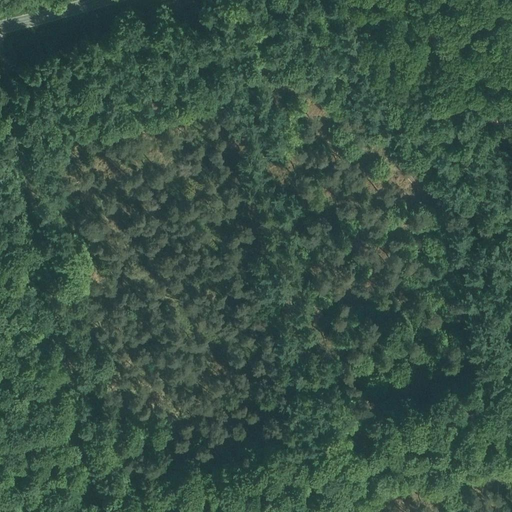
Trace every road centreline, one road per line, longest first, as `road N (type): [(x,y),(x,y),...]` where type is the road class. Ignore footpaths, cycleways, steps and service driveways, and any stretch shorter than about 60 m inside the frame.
road 1 (track): [(0,55),(94,511)]
road 2 (track): [(511,465),(425,493),(373,492),(290,511)]
